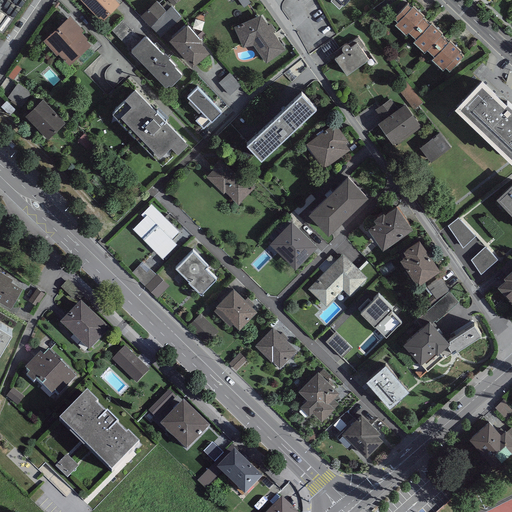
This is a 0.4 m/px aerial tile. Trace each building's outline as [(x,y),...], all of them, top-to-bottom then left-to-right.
[(120,3),(117,0),(81,0),(101,21),(120,3)] [(168,12),(158,1),(140,16),(150,27),(152,26),(159,35),(180,17),(172,8),(168,12)] [(411,4),(407,1),(393,15),(398,19),(395,22),(406,32),(409,29),(416,36),(430,22),(422,14),(424,13),(413,2),(411,4)] [(260,13),(233,25),(243,46),(253,43),(266,62),(285,48),(260,13)] [(83,28),(70,14),(43,41),(56,54),(58,52),(70,64),(90,44),(85,38),(87,36),(81,30),(83,28)] [(141,38),(122,19),(111,29),(130,48),(131,47),(132,47),(141,38)] [(431,20),(430,22),(416,36),(413,39),(425,49),(427,47),(434,53),(448,39),(441,32),(442,31),(431,20)] [(210,49),(187,21),(169,36),(192,64),(210,49)] [(146,34),(145,34),(141,38),(132,47),(131,47),(131,48),(131,49),(164,84),(165,84),(166,84),(167,84),(168,82),(169,83),(170,83),(171,83),(181,74),(182,73),(181,72),(174,66),(175,65),(175,64),(175,63),(168,57),(169,55),(164,51),(163,52),(147,35),(146,34)] [(450,37),(448,39),(434,53),(431,56),(443,67),(446,65),(450,68),(463,54),(458,50),(460,48),(450,37)] [(357,40),(350,45),(349,44),(348,43),(347,42),(346,42),(344,42),(343,43),(342,44),(342,45),(342,47),(342,48),(344,50),(335,56),(347,73),(369,57),(357,40)] [(511,102),(482,73),(454,102),(511,156),(511,102)] [(231,75),(219,85),(231,98),(242,87),(231,75)] [(422,101),(406,80),(397,87),(413,108),(422,101)] [(188,138),(135,84),(124,94),(126,97),(112,111),(163,163),(188,138)] [(221,109),(197,84),(187,93),(204,110),(195,119),(203,127),(221,109)] [(20,106),(29,96),(19,87),(10,97),(20,106)] [(302,88),(246,140),(261,155),(317,103),(302,88)] [(66,120),(42,96),(25,114),(48,137),(66,120)] [(422,126),(405,102),(377,121),(394,145),(422,126)] [(335,121),(305,142),(323,167),(350,148),(345,141),(348,139),(335,121)] [(450,146),(439,131),(420,146),(431,161),(450,146)] [(233,169),(220,157),(211,166),(213,168),(205,176),(223,192),(224,191),(238,203),(254,185),(235,167),(233,169)] [(369,193),(348,172),(309,210),(329,231),(369,193)] [(511,180),(496,195),(504,204),(506,202),(511,208),(511,180)] [(413,225),(396,200),(373,215),(376,219),(368,224),(382,246),(413,225)] [(179,230),(152,203),(141,214),(144,217),(133,227),(162,256),(177,242),(172,237),(179,230)] [(317,244),(291,219),(269,241),(295,267),(317,244)] [(456,253),(476,239),(462,219),(442,233),(456,253)] [(440,266),(420,236),(402,247),(406,252),(400,256),(417,281),(440,266)] [(208,262),(192,248),(175,266),(189,279),(187,280),(201,293),(217,276),(205,265),(208,262)] [(470,262),(483,276),(499,262),(486,248),(470,262)] [(367,277),(343,252),(307,287),(325,305),(343,288),(349,294),(367,277)] [(168,284),(142,261),(132,272),(158,295),(168,284)] [(511,267),(503,274),(506,277),(497,284),(511,301),(511,267)] [(13,276),(0,268),(0,298),(11,305),(22,285),(11,279),(13,276)] [(427,285),(437,300),(449,290),(450,289),(439,276),(427,285)] [(257,309),(233,285),(216,303),(217,304),(214,307),(230,324),(233,321),(239,327),(257,309)] [(437,300),(426,310),(436,321),(458,301),(449,290),(437,300)] [(392,305),(378,291),(361,309),(386,334),(401,319),(390,308),(392,305)] [(110,330),(81,301),(60,322),(89,350),(110,330)] [(218,330),(200,312),(188,325),(206,343),(218,330)] [(448,337),(429,316),(402,340),(420,360),(434,348),(437,351),(450,339),(448,337)] [(0,346),(11,327),(0,320),(0,346)] [(473,321),(448,337),(450,339),(437,351),(434,348),(420,360),(427,370),(437,360),(480,332),(473,321)] [(296,349),(272,326),(255,344),(279,367),(296,349)] [(352,347),(335,331),(326,341),(342,357),(352,347)] [(366,358),(381,343),(374,336),(359,351),(366,358)] [(150,370),(125,346),(112,359),(137,383),(150,370)] [(40,352),(25,368),(29,372),(5,364),(33,383),(36,380),(52,395),(55,392),(59,395),(76,377),(60,362),(61,360),(55,354),(54,355),(48,350),(43,355),(40,352)] [(230,364),(235,372),(249,362),(243,354),(230,364)] [(389,404),(408,387),(385,361),(366,378),(389,404)] [(339,391),(318,370),(298,389),(307,398),(300,405),(309,414),(312,411),(321,419),(339,401),(334,396),(339,391)] [(97,403),(87,392),(59,421),(112,472),(140,444),(128,432),(126,435),(116,426),(118,423),(107,413),(105,415),(95,405),(97,403)] [(210,426),(183,401),(160,425),(186,450),(210,426)] [(380,431),(360,412),(341,432),(366,456),(383,439),(378,434),(380,431)] [(489,419),(469,436),(495,465),(511,450),(511,435),(505,427),(500,432),(489,419)] [(204,454),(214,465),(224,455),(214,445),(204,454)] [(262,477),(234,450),(216,468),(244,495),(262,477)] [(68,458),(57,469),(68,481),(80,469),(68,458)] [(296,511),(282,497),(266,511),(296,511)]
